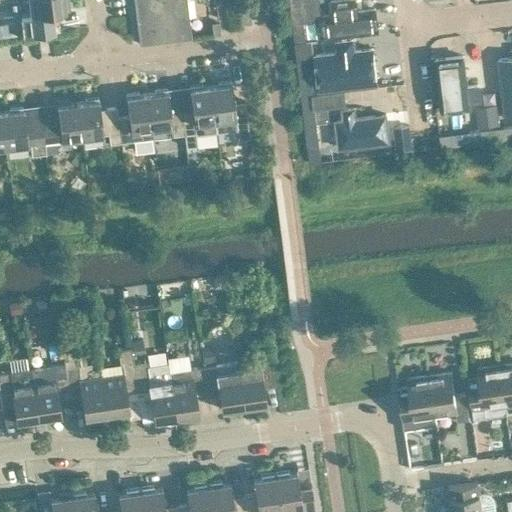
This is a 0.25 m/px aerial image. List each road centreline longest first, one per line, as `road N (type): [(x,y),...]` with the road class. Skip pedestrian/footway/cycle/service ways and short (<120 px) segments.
road 1 (residential): [(0,454),(324,424)]
road 2 (residential): [(99,59),(237,37)]
